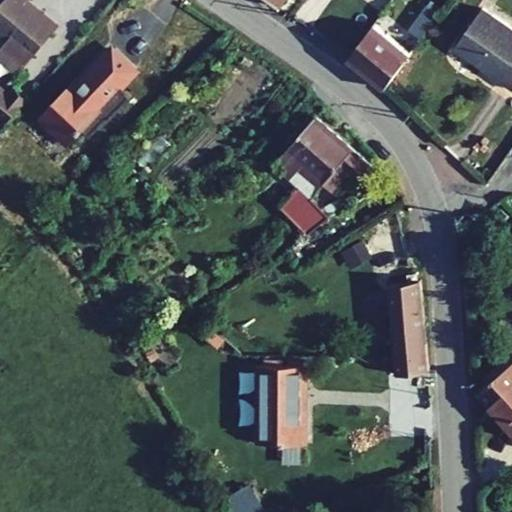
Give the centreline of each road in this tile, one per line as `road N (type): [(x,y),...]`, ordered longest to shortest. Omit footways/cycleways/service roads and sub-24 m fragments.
road 1 (residential): [(222,0),(387,124),(412,159),(434,218)]
road 2 (residential): [(434,218),(455,511)]
